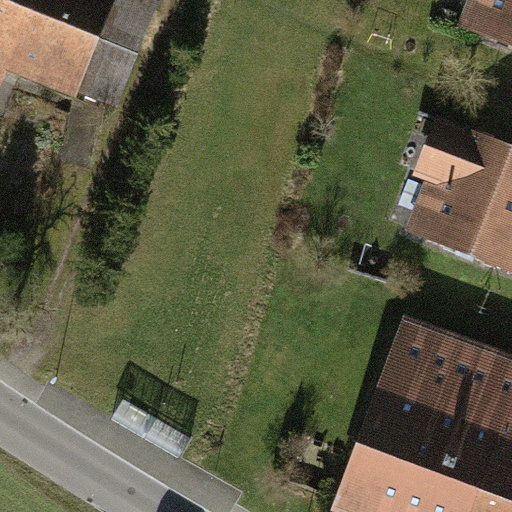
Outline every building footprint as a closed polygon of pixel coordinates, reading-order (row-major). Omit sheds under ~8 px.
[(107,0),(0,0),(0,73),(123,124),(164,24),(107,1),(107,0)] [(511,0),(468,0),(457,28),(511,49),(511,0)] [(511,152),(430,121),(408,175),(424,181),(406,229),(511,270),(511,152)] [(511,406),(511,364),(404,323),(336,499),(371,511),(472,511),(503,429),(511,406)] [(511,511),(511,432),(503,429),(472,511),(511,511)]
